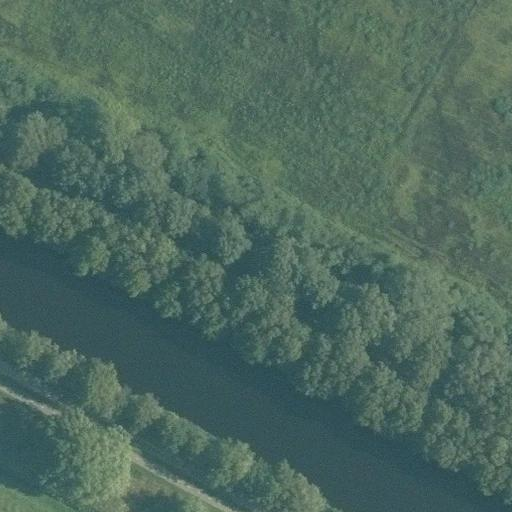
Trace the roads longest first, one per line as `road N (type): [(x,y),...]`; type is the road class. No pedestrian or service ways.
road 1 (track): [(0,166),(511,439)]
road 2 (track): [(288,511),(0,352)]
